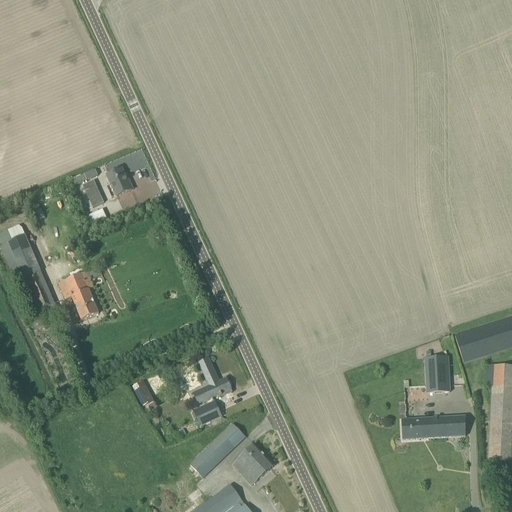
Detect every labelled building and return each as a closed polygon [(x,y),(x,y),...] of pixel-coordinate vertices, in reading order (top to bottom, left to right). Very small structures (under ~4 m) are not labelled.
[(129,181),(129,182),(127,182),(125,177),(121,170),(119,171),(118,169),(112,171),(113,174),(107,176),(117,198),(133,191),(129,181)] [(102,211),(88,217),(91,224),(101,220),(102,222),(107,220),(102,211)] [(21,237),(8,243),(38,313),(53,307),(44,284),(46,283),(41,272),(36,274),(21,237)] [(64,300),(72,298),(82,322),(99,315),(82,275),(64,282),(67,287),(60,290),(64,300)] [(511,348),(511,318),(454,336),(463,364),(511,348)] [(450,393),(448,358),(425,359),(427,395),(450,393)] [(195,394),(200,404),(231,390),(226,380),(219,383),(208,360),(199,364),(210,388),(195,394)] [(483,387),(492,387),(488,463),(511,464),(511,459),(511,366),(484,365),(483,387)] [(132,388),(136,396),(147,390),(143,382),(132,388)] [(215,402),(192,412),(199,428),(222,418),(215,402)] [(464,419),(401,422),(402,441),(465,437),(464,419)] [(233,425),(190,465),(203,479),(246,438),(233,425)] [(184,430),(176,433),(179,439),(186,435),(184,430)] [(232,466),(252,488),(274,467),(254,445),(232,466)] [(249,511),(230,486),(195,511),(249,511)]
